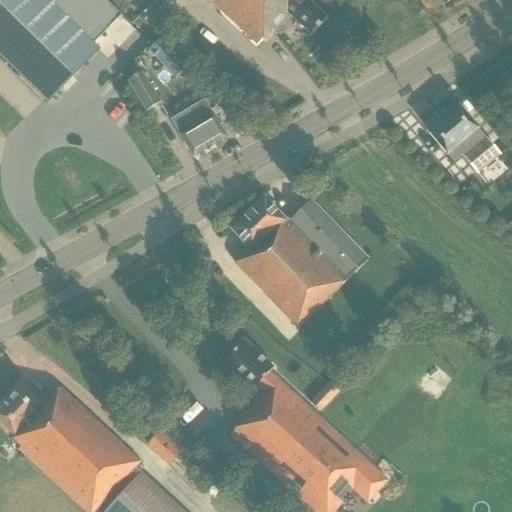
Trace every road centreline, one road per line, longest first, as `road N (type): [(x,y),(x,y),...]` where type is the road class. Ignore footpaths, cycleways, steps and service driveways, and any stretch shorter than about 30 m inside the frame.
road 1 (tertiary): [(0,297),(337,114),(511,5)]
road 2 (track): [(356,132),(380,167),(511,288)]
